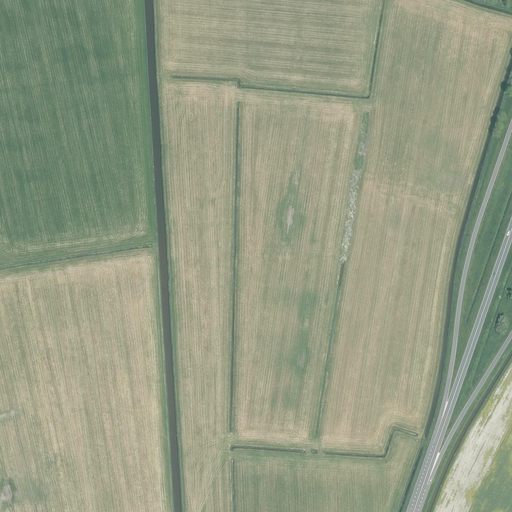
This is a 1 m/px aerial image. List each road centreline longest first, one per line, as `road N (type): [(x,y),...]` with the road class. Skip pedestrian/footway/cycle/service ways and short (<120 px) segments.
road 1 (trunk): [(511,124),(470,246),(437,444)]
road 2 (trunk): [(437,444),(511,228)]
road 3 (trunk): [(423,484),(511,331)]
